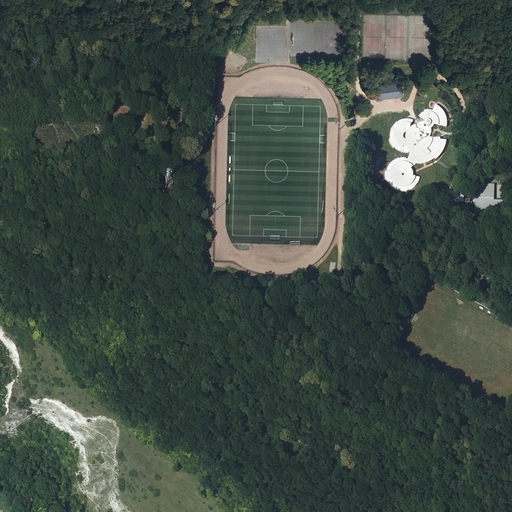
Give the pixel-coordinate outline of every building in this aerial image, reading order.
[(402,82),(377,85),(379,98),(404,95),(402,82)] [(420,118),(425,122),(425,123),(425,124),(425,125),(425,126),(426,126),(426,127),(427,127),(429,127),(430,127),(431,127),(431,126),(432,125),(433,124),(446,127),(446,124),(446,122),(446,120),(445,120),(444,119),(444,118),(444,117),(443,115),(444,114),(443,112),(442,111),(439,109),(437,108),(436,107),(433,113),(432,113),(432,112),(431,112),(430,112),(429,112),(428,112),(427,112),(426,112),(425,112),(424,112),(425,114),(424,114),(423,115),(422,116),(420,118)] [(415,164),(415,163),(417,163),(423,163),(422,161),(424,160),(424,162),(428,161),(431,159),(434,158),(435,159),(437,157),(438,156),(440,153),(443,148),(444,145),(445,140),(439,139),(439,137),(429,137),(425,135),(424,135),(423,135),(423,136),(423,135),(423,134),(422,134),(422,133),(421,133),(421,132),(420,132),(419,132),(419,129),(417,129),(416,125),(412,127),(410,126),(413,121),(411,120),(409,120),(407,120),(405,120),(402,120),(401,121),(399,122),(397,124),(395,125),(394,126),(393,128),(392,131),(391,136),(392,139),(398,137),(400,142),(395,146),(397,148),(399,150),(402,151),(404,151),(407,152),(408,152),(409,152),(410,151),(411,151),(411,152),(407,160),(407,161),(405,160),(406,159),(404,158),(401,158),(400,159),(397,159),(396,160),(393,161),(392,162),(390,164),(388,167),(388,168),(387,170),(387,171),(392,172),(393,177),(388,180),(389,183),(391,185),(393,187),(396,189),(397,189),(398,189),(399,190),(401,190),(403,190),(405,190),(407,189),(408,189),(411,187),(413,186),(415,183),(416,181),(417,179),(418,177),(413,176),(410,175),(410,174),(410,172),(410,171),(409,170),(409,169),(411,168),(415,164)] [(416,125),(417,129),(419,129),(419,132),(420,132),(421,132),(421,133),(422,133),(422,134),(423,134),(423,135),(423,136),(423,135),(424,135),(425,135),(429,137),(430,136),(430,135),(431,134),(431,131),(431,130),(431,128),(431,127),(430,127),(429,127),(427,127),(426,127),(426,126),(425,126),(425,125),(425,124),(425,123),(425,122),(421,123),(419,124),(418,124),(416,125)] [(478,187),(475,187),(474,203),(478,203),(477,212),(508,213),(509,204),(506,204),(506,201),(493,200),(493,202),(490,202),(490,197),(493,197),(494,188),(491,188),(491,185),(478,184),(478,187)] [(463,199),(463,192),(446,191),(446,201),(474,202),(475,199),(463,199)] [(437,192),(434,193),(433,200),(441,202),(442,195),(441,193),(437,192)]
